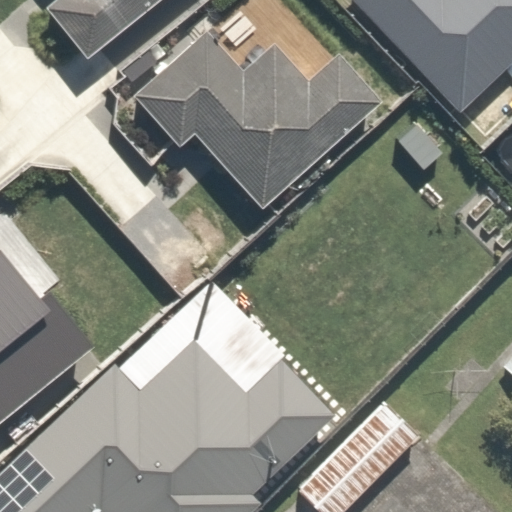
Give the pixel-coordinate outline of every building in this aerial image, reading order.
[(53,0),(45,7),(86,57),(158,0),(53,0)] [(511,0),(353,0),(459,110),(511,60),(511,0)] [(243,69),(205,27),(131,94),(179,147),(194,133),(262,208),(381,100),(338,53),(309,80),(273,42),(243,69)] [(68,108),(2,179),(70,243),(136,172),(68,108)] [(0,420),(95,345),(49,288),(40,295),(0,249),(0,420)] [(117,366),(114,362),(0,470),(0,511),(95,511),(99,509),(102,511),(250,511),(261,502),(253,493),(336,413),(281,357),(285,354),(211,279),(117,366)] [(299,488),(322,511),(341,511),(419,435),(386,402),(299,488)]
